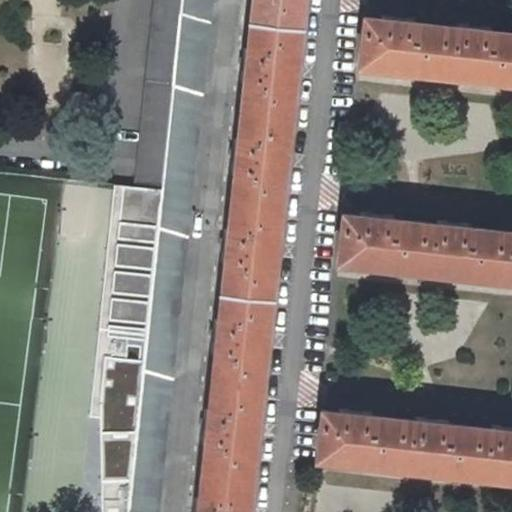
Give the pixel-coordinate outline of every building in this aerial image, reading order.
[(157,511),(211,0),(181,0),(162,188),(127,511),(157,511)] [(152,0),(134,185),(162,188),(181,0),(152,0)] [(214,318),(211,350),(214,350),(208,409),(204,408),(201,440),(204,440),(198,498),(195,497),(192,511),(245,511),(255,431),(264,341),(273,251),(283,159),(293,70),(300,0),(251,0),(247,48),(243,48),(240,80),(243,80),(237,138),(234,138),(230,170),(233,170),(227,228),(224,228),(220,260),(224,260),(217,319),(214,318)] [(457,23),(457,26),(412,21),(413,18),(381,14),(381,18),(363,16),(358,63),(511,80),(511,32),(488,30),(489,26),(457,23)] [(134,185),(126,184),(95,415),(105,416),(104,511),(127,511),(162,188),(134,185)] [(436,218),(435,221),(391,217),(392,213),(360,210),(360,213),(342,211),(337,259),(511,278),(511,228),(511,230),(467,225),(468,222),(436,218)] [(414,415),(414,419),(369,414),(370,411),(338,407),(338,410),(320,409),(315,456),(511,477),(511,426),(490,424),(490,427),(445,422),(446,419),(414,415)]
